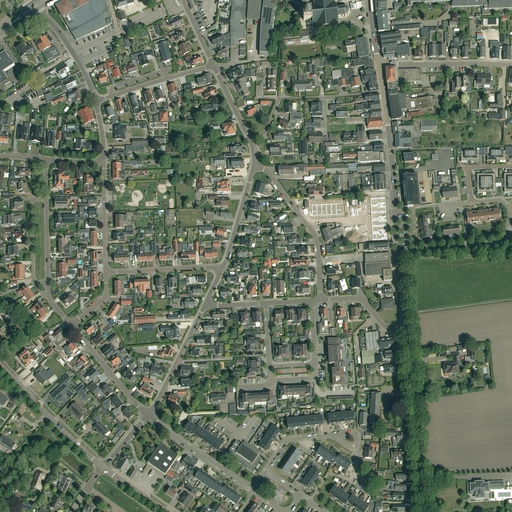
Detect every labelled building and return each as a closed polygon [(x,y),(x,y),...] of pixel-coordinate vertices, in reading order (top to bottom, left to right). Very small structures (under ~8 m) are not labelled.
[(67,0),(56,6),(76,41),(107,27),(107,26),(110,25),(112,24),(111,20),(105,0),(67,0)] [(118,9),(134,4),(132,0),(123,0),(116,2),(118,9)] [(197,5),(197,0),(187,0),(190,5),(189,6),(191,10),(197,7),(197,5)] [(229,0),(229,4),(232,5),(230,20),(230,37),(230,41),(230,45),(230,47),(235,48),(235,40),(237,40),(238,40),(239,40),(245,40),(245,25),(240,25),(240,21),(244,21),(246,2),(244,2),(243,0),(229,0)] [(261,0),(247,0),(247,6),(246,19),(260,20),(261,0)] [(276,7),(277,0),(283,0),(300,6),(300,5),(302,0),(264,0),(264,1),(263,1),(261,17),(260,36),(259,54),(269,54),(273,26),(276,7)] [(336,28),(336,27),(335,28),(334,23),(335,23),(337,22),(338,23),(338,22),(339,22),(339,21),(338,21),(338,18),(342,18),(343,18),(345,18),(346,18),(345,16),(346,16),(347,16),(348,16),(348,15),(348,14),(349,13),(350,14),(350,13),(349,13),(349,12),(349,11),(348,11),(349,10),(349,9),(348,10),(348,9),(347,9),(347,8),(347,7),(346,8),(345,8),(344,8),(344,6),(343,6),(343,8),(341,8),(341,7),(337,7),(336,7),(336,4),(337,4),(336,4),(336,3),(335,3),(335,4),(333,4),(332,4),(331,0),(316,0),(312,0),(312,1),(314,1),(314,6),(311,6),(311,5),(310,5),(310,7),(306,7),(306,12),(302,12),(303,21),(307,20),(308,25),(312,25),(312,26),(313,26),(313,25),(316,24),(316,25),(317,25),(317,29),(316,29),(316,30),(332,28),(336,28)] [(511,7),(511,0),(488,0),(489,2),(482,2),(481,0),(452,0),(453,6),(481,5),(482,15),(489,15),(489,8),(511,7)] [(376,12),(387,11),(386,1),(376,1),(375,1),(376,12)] [(402,7),(403,10),(411,10),(410,2),(407,2),(407,6),(402,7)] [(378,32),(388,31),(390,30),(390,27),(388,27),(387,20),(395,19),(394,11),(386,12),(386,11),(376,13),(378,32)] [(126,20),(123,12),(117,14),(120,22),(126,20)] [(176,26),(177,28),(184,24),(181,17),(173,21),(172,19),(166,22),(168,26),(171,25),(172,27),(176,26)] [(449,27),(458,27),(458,18),(452,18),(452,21),(449,21),(449,27)] [(468,19),(459,20),(459,24),(460,24),(460,28),(465,28),(465,26),(468,26),(468,23),(468,19)] [(426,43),(430,43),(431,32),(437,32),(437,28),(428,28),(427,32),(427,35),(427,38),(427,41),(426,43)] [(176,41),(184,38),(181,32),(170,37),(171,40),(175,38),(176,41)] [(385,55),(395,53),(396,53),(397,58),(409,57),(409,46),(401,47),(401,43),(402,43),(400,33),(380,36),(382,50),(384,49),(385,55)] [(230,41),(230,37),(225,40),(224,37),(223,36),(222,36),(221,36),(220,35),(211,39),(214,46),(221,42),(223,45),(230,41)] [(40,39),(36,43),(41,52),(43,51),(44,54),(43,54),(43,55),(43,56),(47,62),(47,63),(48,63),(49,63),(59,57),(60,57),(60,56),(60,55),(56,48),(55,47),(54,48),(53,45),(51,47),(45,36),(40,39)] [(452,50),(450,50),(450,58),(457,58),(456,50),(455,50),(455,46),(458,46),(458,38),(455,38),(455,43),(452,43),(452,46),(451,46),(452,50)] [(355,41),(345,42),(347,53),(351,52),(353,61),(360,60),(359,58),(369,57),(365,39),(355,40),(355,41)] [(162,56),(164,63),(171,61),(169,54),(166,45),(165,45),(164,41),(152,44),(154,49),(159,48),(160,50),(162,56)] [(178,52),(181,58),(184,56),(183,55),(190,52),(190,51),(188,46),(187,46),(186,44),(179,47),(181,51),(178,52)] [(23,45),(17,48),(20,53),(19,54),(21,58),(27,53),(28,55),(34,51),(30,46),(26,49),(23,45)] [(437,56),(437,45),(429,45),(429,46),(429,57),(436,57),(436,56),(437,56)] [(437,45),(437,56),(438,56),(438,57),(445,57),(445,45),(437,45)] [(224,48),(216,51),(218,54),(217,54),(218,56),(219,56),(219,57),(220,58),(221,58),(223,58),(223,56),(223,55),(227,53),(228,52),(226,47),(224,48)] [(510,61),(511,50),(511,47),(503,47),(503,50),(503,60),(510,61)] [(491,53),(491,59),(499,59),(499,49),(492,49),(492,50),(491,51),(491,53)] [(6,53),(5,51),(0,53),(0,96),(0,97),(5,94),(5,86),(10,82),(3,71),(14,64),(11,59),(10,60),(6,53)] [(155,59),(152,51),(145,53),(143,52),(138,54),(140,59),(139,60),(141,67),(142,66),(142,67),(148,65),(147,60),(152,59),(155,59)] [(199,56),(195,58),(192,59),(191,55),(184,58),(187,65),(190,64),(192,67),(195,66),(198,64),(202,62),(202,61),(202,60),(202,59),(201,59),(199,56)] [(360,60),(353,61),(354,68),(364,66),(364,69),(374,68),(373,62),(370,62),(369,57),(359,58),(360,60)] [(111,61),(105,63),(107,70),(111,69),(111,72),(114,79),(115,78),(121,77),(118,70),(117,70),(116,67),(111,69),(110,65),(112,65),(111,61)] [(312,67),(312,76),(317,76),(317,67),(323,67),(323,61),(312,61),(312,67)] [(129,74),(136,72),(134,66),(133,67),(132,63),(129,64),(130,68),(128,68),(127,66),(123,67),(125,73),(128,72),(129,74)] [(29,77),(45,69),(43,65),(32,71),(29,67),(25,69),(29,77)] [(65,65),(57,70),(58,72),(57,73),(58,75),(60,74),(61,76),(69,71),(65,65)] [(227,73),(228,74),(227,74),(230,79),(237,76),(238,77),(241,75),(241,74),(243,73),(242,66),(237,67),(238,68),(235,70),(234,69),(230,71),(231,71),(227,73)] [(387,84),(394,83),(395,83),(398,82),(410,82),(421,82),(421,70),(418,70),(397,71),(397,68),(394,68),(393,68),(386,68),(387,84)] [(353,69),(331,71),(332,80),(354,78),(353,69)] [(374,69),(360,72),(363,83),(364,83),(368,83),(368,82),(376,81),(375,74),(374,69)] [(107,81),(106,76),(105,76),(105,73),(101,75),(101,77),(98,78),(100,83),(107,81)] [(198,87),(206,85),(211,84),(209,75),(203,76),(204,76),(196,78),(198,87)] [(483,85),(484,75),(477,75),(477,81),(474,81),(474,88),(477,88),(477,85),(483,85)] [(484,75),(483,85),(490,85),(489,89),(493,89),(493,82),(490,82),(490,76),(484,75)] [(237,81),(239,85),(235,86),(241,98),(249,94),(244,84),(247,83),(244,77),(237,81)] [(461,89),(460,78),(460,79),(454,79),(454,86),(451,86),(451,94),(451,96),(454,96),(454,94),(454,89),(461,89)] [(460,78),(461,89),(461,88),(468,88),(468,92),(471,92),(471,84),(468,84),(467,78),(460,78)] [(63,81),(68,89),(76,85),(73,79),(69,81),(68,79),(63,81)] [(353,79),(339,81),(340,87),(346,86),(351,85),(352,88),(360,87),(358,79),(353,80),(353,79)] [(268,91),(276,91),(275,80),(267,80),(268,91)] [(378,91),(376,81),(368,82),(368,83),(368,85),(369,92),(378,91)] [(185,92),(192,90),(191,83),(183,86),(185,92)] [(394,83),(387,84),(388,91),(397,91),(398,91),(397,87),(402,86),(402,83),(394,84),(394,83)] [(44,96),(40,85),(35,86),(38,95),(39,98),(44,96)] [(177,92),(176,89),(175,89),(174,85),(168,87),(170,94),(169,94),(170,97),(176,96),(177,98),(178,103),(181,103),(179,94),(177,95),(177,92)] [(214,88),(208,91),(203,94),(205,100),(210,97),(217,94),(214,88)] [(157,100),(157,101),(164,99),(163,98),(161,91),(161,90),(154,92),(155,93),(157,100)] [(68,96),(69,99),(71,99),(74,104),(78,103),(77,100),(82,98),(79,91),(68,96)] [(153,102),(150,92),(144,94),(147,104),(153,102)] [(364,102),(379,100),(379,94),(364,96),(364,99),(359,100),(359,98),(354,98),(355,103),(364,102)] [(410,94),(404,95),(389,97),(392,120),(400,119),(403,117),(402,111),(407,110),(405,101),(407,100),(408,112),(419,110),(419,112),(406,113),(406,120),(426,117),(426,118),(435,117),(434,108),(433,108),(432,101),(435,100),(434,97),(410,100),(410,94)] [(497,102),(497,105),(489,105),(489,109),(502,109),(502,96),(497,96),(497,100),(496,100),(496,102),(497,102)] [(132,106),(133,109),(139,107),(141,113),(145,112),(142,102),(139,104),(136,97),(134,97),(133,97),(131,97),(131,98),(130,98),(132,106)] [(124,111),(121,100),(116,102),(119,113),(124,111)] [(370,110),(380,109),(380,102),(367,104),(367,107),(362,107),(362,105),(356,105),(349,106),(349,111),(358,111),(370,110)] [(290,117),(302,118),(302,114),(296,113),(296,110),(296,103),(295,103),(285,103),(286,113),(290,113),(290,117)] [(322,104),(311,104),(312,109),(311,109),(311,113),(312,113),(312,117),(322,117),(322,104)] [(202,116),(217,115),(217,109),(219,109),(219,105),(217,105),(201,106),(202,116)] [(256,113),(259,111),(256,106),(253,107),(253,106),(250,108),(246,110),(247,113),(248,116),(249,115),(249,116),(256,113)] [(85,125),(94,120),(88,107),(78,112),(85,125)] [(112,117),(114,121),(118,120),(117,115),(115,116),(112,108),(106,110),(109,118),(112,117)] [(380,109),(370,110),(370,114),(364,114),(364,118),(371,118),(381,117),(380,109)] [(505,121),(506,111),(499,111),(499,114),(489,114),(488,120),(499,120),(499,121),(505,121)] [(188,122),(198,122),(198,117),(193,118),(193,117),(191,117),(191,113),(184,113),(184,117),(185,121),(188,121),(188,122)] [(0,132),(2,133),(3,126),(10,127),(11,124),(12,124),(13,120),(12,120),(12,117),(0,114),(0,132)] [(368,129),(382,127),(381,118),(367,119),(368,129)] [(282,126),(281,128),(285,130),(286,128),(290,130),(291,130),(292,128),(294,129),(296,124),(291,123),(289,123),(281,119),(279,124),(282,126)] [(395,134),(396,148),(402,148),(411,148),(411,143),(410,138),(421,137),(421,132),(432,132),(432,128),(437,128),(437,120),(421,121),(421,119),(413,119),(413,123),(403,123),(403,122),(400,123),(394,124),(395,133),(410,132),(410,135),(402,135),(402,134),(395,134)] [(229,123),(222,124),(223,128),(224,131),(224,136),(227,135),(235,134),(235,133),(235,132),(235,130),(234,130),(234,128),(233,124),(229,125),(229,123)] [(24,129),(18,129),(17,141),(25,141),(26,131),(29,132),(30,125),(25,124),(24,129)] [(115,140),(122,140),(122,132),(122,128),(122,127),(115,127),(115,128),(115,134),(114,134),(115,140)] [(41,128),(41,130),(33,129),(31,142),(32,142),(32,143),(36,143),(36,142),(40,142),(40,136),(41,137),(42,137),(42,132),(43,132),(44,128),(41,128)] [(314,128),(311,128),(305,128),(305,131),(307,131),(307,134),(309,134),(309,143),(321,143),(322,143),(322,138),(322,134),(314,134),(314,128)] [(370,141),(382,140),(381,131),(369,132),(370,141)] [(65,143),(65,138),(70,139),(70,133),(62,133),(61,143),(65,143)] [(344,143),(358,143),(358,133),(343,134),(344,143)] [(274,141),(284,140),(287,140),(287,143),(292,143),(292,140),(291,140),(290,136),(284,137),(283,134),(274,134),(274,141)] [(91,144),(89,144),(89,141),(86,141),(81,140),(76,140),(74,140),(74,143),(76,144),(76,150),(81,150),(91,151),(91,144)] [(379,152),(379,151),(383,151),(383,150),(383,144),(382,144),(374,144),(374,147),(371,147),(364,148),(361,148),(361,152),(372,151),(375,151),(375,152),(379,152)] [(234,146),(230,146),(231,152),(231,153),(224,154),(224,158),(236,157),(236,153),(235,153),(235,152),(242,151),(241,145),(234,145),(234,146)] [(270,153),(271,156),(282,156),(281,152),(287,152),(287,148),(281,149),(281,146),(278,146),(278,145),(274,145),(274,146),(270,146),(270,153)] [(509,156),(509,147),(505,147),(505,151),(496,151),(496,161),(505,161),(505,156),(509,156)] [(461,148),(457,148),(457,157),(461,157),(461,161),(470,161),(470,152),(461,152),(461,148)] [(483,156),(483,148),(479,148),(479,149),(476,149),(477,152),(470,152),(470,161),(479,161),(479,156),(483,156)] [(490,148),(483,148),(483,156),(487,156),(487,161),(496,161),(496,151),(490,151),(490,148)] [(127,154),(127,151),(123,151),(123,150),(115,150),(115,149),(114,149),(114,150),(112,151),(112,158),(123,158),(123,161),(127,161),(127,159),(128,159),(128,158),(129,158),(129,157),(129,156),(129,155),(128,155),(128,154),(127,154)] [(358,162),(361,163),(384,161),(383,154),(380,154),(379,153),(372,153),(372,152),(357,153),(343,154),(329,154),(329,160),(343,159),(357,158),(358,162)] [(404,155),(405,163),(414,162),(416,162),(416,158),(417,158),(417,154),(413,154),(404,155)] [(228,170),(232,170),(232,167),(243,167),(243,159),(232,160),(229,160),(229,164),(228,164),(228,170)] [(306,173),(310,173),(310,176),(325,176),(325,177),(329,176),(329,174),(336,174),(336,173),(348,172),(357,171),(357,172),(367,171),(367,170),(374,170),(374,173),(385,172),(384,164),(357,166),(357,164),(348,164),(348,165),(344,165),(344,164),(306,166),(297,166),(297,167),(292,167),(292,168),(279,168),(279,176),(293,175),(298,175),(298,172),(306,172),(306,173)] [(17,172),(17,177),(25,177),(25,176),(29,176),(30,170),(19,169),(18,172),(17,172)] [(119,171),(113,171),(113,179),(121,179),(121,175),(122,175),(122,171),(119,171)] [(477,174),(477,183),(486,183),(486,174),(486,171),(481,172),(481,174),(477,174)] [(504,174),(504,179),(498,179),(498,183),(501,183),(504,183),(511,183),(511,171),(508,171),(509,174),(504,174)] [(436,172),(428,172),(429,179),(432,178),(431,174),(433,174),(434,185),(437,185),(436,176),(436,172)] [(409,174),(404,175),(402,175),(403,178),(403,183),(405,183),(405,185),(404,186),(405,186),(405,187),(404,187),(405,195),(406,195),(406,198),(405,198),(406,198),(406,199),(405,200),(405,204),(406,207),(407,207),(413,207),(413,206),(420,205),(417,174),(409,175),(409,174)] [(495,174),(486,174),(486,183),(495,183),(495,184),(498,184),(498,183),(498,179),(495,179),(495,174)] [(90,176),(84,176),(84,186),(84,193),(80,193),(80,196),(80,197),(87,197),(87,193),(94,193),(94,185),(93,185),(93,177),(90,177),(90,176)] [(375,186),(386,186),(385,176),(384,176),(371,177),(371,184),(375,184),(375,186)] [(225,185),(229,185),(229,181),(224,181),(224,182),(221,182),(221,178),(214,178),(214,182),(214,186),(218,186),(221,186),(221,187),(221,188),(224,188),(224,187),(225,187),(225,185)] [(364,178),(364,182),(362,182),(363,192),(371,191),(370,178),(364,178)] [(22,181),(22,180),(13,180),(10,180),(10,186),(13,186),(13,183),(18,183),(19,191),(20,191),(20,193),(24,193),(24,191),(24,187),(26,187),(26,181),(22,181)] [(268,194),(269,191),(264,190),(265,185),(258,183),(255,193),(262,195),(267,196),(268,194)] [(477,193),(486,193),(486,183),(477,183),(474,183),(474,188),(477,188),(477,193)] [(495,187),(495,184),(495,183),(486,183),(486,193),(486,195),(491,195),(491,193),(495,193),(495,187)] [(504,193),(511,192),(511,183),(504,183),(501,183),(501,187),(501,188),(504,188),(504,193)] [(459,184),(458,184),(455,185),(452,185),(453,188),(442,189),(443,199),(449,198),(449,197),(452,197),(452,198),(457,197),(457,193),(460,193),(459,184)] [(316,197),(316,188),(316,185),(307,185),(307,189),(309,189),(309,196),(315,196),(315,197),(316,197)] [(324,188),(316,188),(316,197),(317,196),(324,196),(324,192),(324,188)] [(8,196),(3,196),(2,196),(2,199),(11,199),(11,210),(17,210),(17,208),(20,208),(20,207),(23,207),(23,205),(24,205),(24,202),(23,202),(23,201),(21,201),(21,200),(14,200),(14,196),(8,196)] [(217,196),(210,196),(206,196),(206,201),(210,201),(217,201),(217,206),(229,206),(229,199),(217,199),(217,196)] [(384,198),(369,198),(371,240),(386,239),(386,231),(385,220),(385,212),(385,206),(384,206),(384,198)] [(67,208),(67,199),(55,199),(55,208),(67,208)] [(83,208),(84,208),(90,208),(90,205),(96,205),(96,199),(83,199),(83,202),(83,204),(79,204),(79,208),(83,208)] [(267,199),(266,199),(266,203),(271,203),(271,209),(281,209),(281,206),(282,206),(282,205),(281,205),(279,202),(279,201),(273,202),(273,199),(267,199)] [(258,211),(262,212),(262,208),(259,208),(260,204),(252,202),(251,206),(250,206),(250,207),(251,208),(250,209),(258,211)] [(340,203),(310,205),(311,216),(340,214),(340,203)] [(469,210),(466,211),(466,213),(467,218),(467,222),(467,224),(500,220),(500,219),(499,218),(499,214),(501,214),(501,209),(498,210),(498,209),(498,207),(495,207),(495,209),(485,211),(485,208),(479,209),(479,211),(469,213),(469,210)] [(286,219),(287,218),(284,213),(277,217),(274,219),(277,222),(280,221),(281,222),(285,222),(287,221),(286,219)] [(8,215),(8,216),(3,216),(3,226),(9,225),(16,225),(16,220),(21,219),(20,214),(19,215),(19,214),(12,214),(12,215),(8,215)] [(256,222),(257,219),(259,220),(259,217),(257,217),(249,214),(248,217),(247,217),(247,218),(248,219),(247,220),(256,222)] [(55,216),(55,224),(61,224),(61,223),(63,223),(63,224),(75,224),(75,218),(78,218),(78,216),(75,216),(63,216),(63,217),(61,217),(61,216),(55,216)] [(420,228),(428,227),(427,219),(430,219),(430,216),(423,217),(423,220),(419,220),(420,228)] [(279,228),(282,228),(283,228),(284,233),(293,233),(292,226),(285,226),(285,224),(279,224),(279,228)] [(442,228),(443,236),(459,234),(459,232),(462,232),(461,226),(442,228)] [(252,235),(255,236),(256,230),(253,229),(254,229),(245,227),(244,233),(252,235)] [(428,227),(420,228),(421,239),(432,237),(432,234),(429,235),(428,227)] [(337,232),(341,231),(341,228),(330,231),(329,229),(322,231),(324,236),(337,232)] [(21,231),(13,232),(13,229),(0,230),(0,234),(8,234),(8,235),(8,236),(9,237),(10,238),(11,238),(12,238),(13,238),(13,239),(16,239),(19,239),(19,242),(24,242),(24,232),(21,232),(21,231)] [(217,234),(217,235),(216,238),(221,240),(223,236),(224,237),(225,231),(218,229),(218,231),(215,230),(214,233),(217,234)] [(337,232),(324,236),(326,242),(333,240),(332,237),(335,236),(338,235),(337,232)] [(120,234),(114,234),(114,241),(119,241),(119,242),(124,242),(124,237),(123,237),(123,235),(120,235),(120,234)] [(289,244),(300,243),(301,242),(301,240),(301,239),(300,239),(300,236),(296,237),(296,235),(286,236),(286,242),(289,242),(289,244)] [(252,245),(253,241),(250,240),(250,241),(242,239),(241,242),(240,242),(240,244),(240,245),(249,248),(249,245),(252,245)] [(387,243),(363,244),(363,251),(369,251),(389,250),(388,243),(387,243)] [(17,247),(7,247),(8,256),(18,256),(18,251),(17,251),(17,247)] [(65,247),(59,247),(59,254),(63,254),(63,258),(70,258),(70,254),(69,254),(69,250),(65,250),(65,249),(70,249),(70,247),(67,247),(65,247)] [(167,260),(166,247),(163,247),(163,250),(159,251),(159,248),(156,248),(156,254),(159,254),(160,260),(167,260)] [(217,250),(215,250),(212,250),(205,250),(205,248),(200,249),(200,257),(205,257),(205,258),(213,258),(213,257),(217,257),(217,250)] [(246,256),(249,256),(250,253),(247,253),(247,252),(239,250),(238,253),(237,253),(237,255),(237,256),(245,259),(246,256)] [(91,267),(97,267),(97,253),(88,253),(88,257),(91,257),(91,267)] [(376,283),(371,283),(372,289),(377,288),(377,285),(390,284),(389,284),(389,281),(390,281),(390,276),(389,276),(388,273),(389,273),(389,269),(388,269),(388,266),(389,266),(388,258),(387,258),(387,255),(388,255),(388,254),(374,255),(376,283)] [(299,280),(309,279),(308,272),(306,273),(306,268),(293,269),(293,273),(295,273),(295,280),(296,280),(299,280)] [(24,273),(16,273),(16,277),(12,277),(13,280),(15,280),(15,282),(10,282),(10,285),(8,285),(8,289),(11,288),(11,286),(14,286),(14,285),(17,285),(17,280),(16,280),(16,279),(24,279),(24,273)] [(226,278),(226,282),(227,282),(227,283),(235,283),(235,284),(239,284),(239,277),(238,276),(227,276),(227,278),(226,278)] [(176,279),(169,280),(170,287),(166,287),(167,296),(170,296),(170,289),(176,289),(176,279)] [(350,281),(350,284),(352,284),(352,289),(360,289),(359,283),(359,280),(350,281)] [(272,281),(273,288),(273,292),(277,292),(277,294),(280,294),(280,295),(281,295),(283,295),(284,295),(284,294),(284,288),(285,288),(285,287),(285,284),(284,284),(284,282),(280,282),(280,281),(279,281),(272,281)] [(74,285),(70,289),(73,293),(77,289),(79,287),(76,283),(73,285),(74,285)] [(293,283),(293,289),(297,288),(298,294),(300,294),(301,295),(304,295),(304,293),(309,293),(309,286),(303,286),(300,286),(300,283),(293,283)] [(25,296),(31,291),(26,286),(21,291),(20,290),(17,293),(19,295),(22,293),(25,296)] [(383,291),(384,296),(392,295),(392,294),(393,294),(393,292),(392,292),(392,288),(386,289),(386,288),(374,289),(375,292),(383,291)] [(31,291),(25,296),(27,299),(24,302),(27,305),(29,302),(29,301),(35,296),(31,291)] [(69,304),(75,300),(70,294),(68,295),(61,300),(65,305),(68,303),(69,304)] [(381,301),(382,309),(394,308),(393,300),(381,301)] [(38,313),(44,308),(40,303),(34,308),(34,307),(31,309),(33,312),(36,310),(38,313)] [(112,310),(123,317),(126,312),(120,308),(120,307),(115,304),(112,310)] [(44,308),(38,313),(41,316),(38,319),(40,321),(43,319),(42,318),(48,313),(44,308)] [(350,313),(351,321),(355,320),(355,318),(359,318),(359,317),(360,317),(360,314),(359,314),(359,309),(351,310),(351,313),(350,313)] [(123,317),(112,310),(108,316),(112,319),(114,316),(117,318),(119,315),(123,317)] [(328,321),(327,310),(320,310),(321,319),(322,318),(322,321),(320,321),(321,324),(318,324),(318,337),(322,336),(322,337),(329,336),(328,334),(322,334),(322,327),(327,327),(327,321),(328,321)] [(343,310),(337,310),(337,318),(338,318),(339,321),(337,321),(337,324),(342,323),(343,330),(347,330),(347,318),(344,318),(344,317),(344,313),(343,313),(343,310)] [(296,315),(297,324),(299,324),(300,321),(305,321),(305,311),(299,311),(299,315),(296,315)] [(279,324),(283,324),(283,312),(275,313),(276,319),(274,319),(275,323),(279,322),(279,324)] [(297,324),(296,315),(293,316),(293,312),(287,312),(287,322),(292,322),(293,325),(297,324)] [(251,327),(251,318),(248,318),(247,314),(241,315),(242,325),(247,324),(248,327),(251,327)] [(254,318),(251,318),(251,327),(254,327),(255,324),(260,324),(260,314),(253,314),(254,318)] [(108,323),(101,315),(98,318),(106,327),(109,325),(108,324),(108,323)] [(156,324),(156,317),(135,318),(135,325),(156,324)] [(214,324),(219,324),(223,324),(223,321),(219,321),(219,322),(215,322),(215,321),(210,321),(210,324),(204,324),(204,325),(203,326),(203,327),(204,328),(204,331),(208,331),(208,332),(212,331),(215,331),(214,324)] [(7,323),(0,330),(0,332),(8,340),(15,332),(7,323)] [(47,331),(43,324),(39,327),(43,333),(47,331)] [(91,325),(90,325),(84,330),(89,335),(92,332),(93,332),(95,331),(95,332),(98,329),(95,325),(94,326),(93,324),(91,325)] [(106,327),(105,327),(103,329),(106,334),(112,329),(109,325),(106,327)] [(169,326),(161,327),(161,333),(166,333),(167,338),(169,338),(169,339),(172,339),(180,339),(179,329),(175,329),(175,328),(173,328),(173,329),(172,329),(171,329),(170,329),(169,326)] [(56,334),(53,337),(55,339),(58,337),(60,339),(62,337),(63,337),(65,334),(61,329),(59,332),(58,330),(55,333),(56,334)] [(373,350),(390,349),(390,348),(395,347),(394,339),(383,340),(383,339),(378,339),(377,332),(365,334),(367,352),(365,352),(362,352),(363,365),(374,363),(373,350)] [(43,337),(49,345),(53,342),(49,337),(50,336),(48,333),(43,337)] [(97,337),(93,341),(98,346),(104,340),(106,339),(102,333),(100,335),(99,335),(97,337)] [(110,344),(118,338),(115,334),(107,341),(110,344)] [(248,345),(258,345),(258,344),(258,341),(257,339),(254,339),(254,336),(245,336),(245,339),(248,341),(248,345)] [(58,337),(55,339),(56,340),(53,343),(56,347),(54,349),(57,352),(61,348),(60,346),(66,341),(62,337),(63,337),(62,337),(60,339),(58,337)] [(328,340),(329,364),(334,364),(335,369),(332,369),(333,386),(348,385),(345,339),(328,340)] [(66,349),(62,352),(64,355),(70,351),(72,353),(77,349),(73,343),(67,348),(68,348),(66,349)] [(304,346),(300,347),(300,357),(301,357),(305,357),(305,356),(306,356),(306,352),(309,352),(309,343),(306,343),(304,346)] [(282,348),(282,358),(283,358),(283,357),(283,358),(287,358),(287,357),(288,357),(288,353),(291,353),(291,344),(288,344),(287,347),(282,348)] [(294,344),(291,344),(291,353),(294,353),(294,357),(296,357),(299,357),(300,357),(300,347),(295,347),(294,344)] [(111,345),(103,352),(107,357),(111,354),(111,355),(113,352),(115,354),(117,352),(114,348),(114,347),(113,345),(111,345)] [(258,345),(248,345),(248,346),(248,350),(245,352),(245,355),(254,354),(254,351),(258,351),(258,349),(258,346),(258,345)] [(282,358),(282,348),(277,348),(275,345),(272,345),(273,354),(276,354),(276,358),(278,358),(281,358),(282,358)] [(124,346),(121,349),(119,350),(122,354),(125,351),(127,354),(126,354),(129,357),(124,361),(123,359),(120,356),(118,354),(116,356),(110,361),(114,366),(116,364),(117,364),(122,360),(123,362),(122,363),(124,365),(132,358),(124,346)] [(47,357),(54,351),(50,347),(43,353),(47,357)] [(168,349),(165,348),(163,353),(160,352),(158,356),(163,358),(165,355),(170,357),(174,351),(169,348),(168,349)] [(21,361),(22,361),(24,364),(23,365),(27,368),(29,366),(30,366),(32,364),(32,363),(34,361),(34,360),(37,357),(35,354),(32,357),(32,356),(30,357),(28,355),(29,354),(26,350),(18,357),(21,361)] [(380,353),(384,353),(385,359),(388,359),(388,360),(392,360),(392,358),(395,358),(394,351),(388,351),(388,350),(380,350),(380,353)] [(444,367),(443,367),(444,370),(445,370),(445,372),(448,371),(448,374),(454,374),(454,375),(455,375),(455,376),(456,376),(456,375),(457,375),(457,374),(457,373),(458,373),(457,368),(460,368),(459,354),(453,355),(453,365),(450,365),(450,363),(444,364),(444,367)] [(83,357),(79,360),(79,361),(77,363),(77,362),(75,364),(73,362),(69,365),(71,368),(75,364),(81,372),(87,367),(85,365),(88,362),(83,357)] [(132,358),(124,365),(126,367),(123,369),(125,371),(121,374),(123,377),(122,377),(123,378),(124,379),(125,379),(127,378),(129,381),(130,380),(131,382),(135,379),(133,377),(134,377),(130,372),(133,369),(131,366),(136,362),(133,359),(132,358)] [(249,368),(259,368),(259,367),(259,363),(259,362),(255,362),(255,359),(246,359),(246,362),(249,364),(249,368)] [(145,363),(144,369),(151,370),(162,372),(163,368),(152,366),(150,365),(150,364),(145,363)] [(384,366),(385,373),(396,372),(395,365),(384,366)] [(42,366),(35,372),(37,374),(35,377),(42,385),(44,383),(45,384),(48,381),(41,373),(45,369),(42,366)] [(181,375),(189,376),(189,374),(193,374),(193,368),(181,367),(181,375)] [(259,368),(249,368),(249,373),(246,375),(247,378),(256,377),(255,374),(259,374),(259,372),(260,372),(259,369),(259,368)] [(151,370),(144,369),(147,370),(147,373),(151,374),(150,377),(155,378),(156,375),(162,376),(162,372),(151,370)] [(90,373),(84,377),(87,380),(90,378),(92,381),(93,380),(94,380),(95,379),(95,378),(99,375),(94,370),(91,373),(90,373)] [(60,387),(51,395),(59,404),(60,403),(59,402),(66,395),(69,399),(73,395),(64,386),(71,379),(66,374),(61,378),(62,379),(57,383),(61,388),(60,387)] [(181,387),(190,387),(190,379),(181,380),(181,387)] [(88,387),(93,392),(98,388),(93,382),(88,387)] [(140,391),(143,393),(150,397),(151,396),(152,395),(152,394),(153,392),(149,389),(150,386),(145,383),(143,386),(140,391)] [(107,385),(100,390),(107,397),(113,392),(107,385)] [(310,387),(304,387),(305,395),(309,395),(311,398),(314,398),(314,390),(311,391),(310,387)] [(287,396),(286,388),(280,388),(281,392),(277,392),(278,400),(281,400),(282,397),(287,396)] [(78,395),(83,400),(87,396),(82,390),(78,395)] [(380,394),(371,393),(370,415),(367,415),(367,413),(360,413),(359,425),(360,425),(360,428),(364,432),(366,432),(365,437),(371,437),(371,428),(372,425),(378,425),(380,394)] [(180,399),(178,397),(175,396),(171,394),(168,400),(175,403),(178,404),(180,399)] [(272,394),(266,394),(267,403),(271,402),(273,405),(276,405),(276,398),(272,398),(272,394)] [(0,406),(3,409),(6,404),(8,400),(0,395),(0,406)] [(211,395),(211,404),(226,403),(225,395),(211,395)] [(249,404),(248,395),(242,395),(243,399),(239,400),(240,407),(243,407),(244,404),(249,404)] [(113,407),(115,406),(117,409),(123,405),(116,396),(110,401),(113,404),(112,405),(113,407)] [(85,420),(88,416),(76,403),(69,409),(79,420),(83,417),(85,420)] [(128,420),(134,415),(128,408),(122,412),(128,420)] [(347,413),(349,423),(351,423),(351,421),(354,421),(353,417),(356,417),(356,412),(353,412),(352,408),(350,408),(350,412),(347,413)] [(333,423),(332,411),(330,411),(330,415),(328,415),(327,412),(325,413),(326,420),(328,420),(329,426),(331,425),(331,424),(333,423)] [(90,420),(95,426),(93,428),(103,437),(109,432),(99,422),(100,421),(94,416),(90,420)] [(187,434),(193,425),(190,423),(193,420),(191,419),(183,430),(186,431),(185,433),(187,434)] [(199,425),(193,434),(195,436),(194,437),(196,438),(203,430),(200,428),(202,424),(202,425),(203,423),(201,422),(200,423),(199,425)] [(195,427),(193,425),(187,434),(189,435),(190,434),(192,436),(193,434),(199,425),(198,424),(195,427)] [(118,431),(114,435),(117,438),(124,430),(118,425),(115,428),(118,431)] [(267,426),(266,428),(277,435),(279,433),(280,434),(281,432),(278,430),(275,427),(272,426),(271,428),(267,426)] [(203,430),(196,438),(198,440),(199,438),(201,440),(209,429),(207,428),(205,431),(203,430)] [(277,435),(266,428),(265,430),(268,432),(267,434),(275,440),(277,438),(275,438),(277,435)] [(210,430),(209,429),(201,440),(203,441),(202,443),(204,444),(210,435),(208,433),(210,430)] [(408,441),(407,433),(397,434),(396,431),(385,431),(385,437),(394,437),(394,442),(397,442),(408,441)] [(213,437),(210,435),(204,444),(206,445),(207,444),(209,445),(217,435),(215,434),(213,437)] [(262,435),(261,436),(271,444),(273,441),(274,442),(275,440),(267,434),(265,437),(262,435)] [(217,435),(209,445),(212,447),(211,448),(213,450),(219,441),(216,439),(218,436),(217,435)] [(2,436),(0,439),(0,444),(10,451),(15,443),(2,436)] [(271,444),(261,436),(259,438),(262,440),(261,443),(270,449),(271,447),(270,446),(271,444)] [(219,441),(213,450),(215,451),(215,450),(218,451),(225,441),(223,439),(221,443),(219,441)] [(232,459),(253,473),(263,459),(258,456),(242,444),(242,445),(236,441),(235,443),(233,444),(233,445),(232,448),(230,449),(230,450),(229,452),(227,453),(227,454),(226,456),(232,460),(232,459)] [(259,451),(248,444),(244,441),(243,443),(257,453),(259,451)] [(371,442),(370,447),(376,448),(375,452),(377,452),(378,448),(378,443),(371,442)] [(270,449),(261,443),(259,445),(256,443),(255,445),(265,452),(267,450),(268,451),(270,449)] [(178,456),(160,444),(147,463),(165,475),(178,456)] [(320,457),(326,448),(324,447),(323,448),(321,446),(314,457),(315,458),(317,455),(320,457)] [(380,447),(379,457),(381,457),(381,451),(388,452),(388,447),(380,447)] [(326,448),(320,457),(322,458),(320,462),(322,463),(329,452),(327,451),(328,449),(326,448)] [(365,448),(364,458),(372,459),(373,449),(365,448)] [(291,450),(290,452),(299,458),(300,456),(304,458),(305,456),(294,449),(292,451),(291,450)] [(404,453),(404,450),(394,450),(394,451),(391,451),(391,457),(394,457),(399,457),(399,461),(404,461),(404,457),(404,456),(405,456),(405,453),(404,453)] [(290,455),(288,457),(299,465),(300,463),(297,461),(299,458),(290,452),(288,454),(290,455)] [(329,452),(322,463),(323,464),(324,464),(326,461),(328,462),(334,454),(332,452),(332,454),(329,452)] [(120,471),(129,457),(124,454),(120,460),(115,468),(120,471)] [(334,454),(328,462),(331,464),(329,467),(330,469),(332,466),(334,463),(337,458),(335,456),(336,455),(334,454)] [(337,458),(334,463),(336,464),(333,470),(335,471),(336,469),(344,458),(341,457),(342,455),(340,454),(337,458)] [(186,468),(192,459),(187,456),(181,465),(178,463),(173,470),(177,472),(180,467),(182,468),(183,466),(186,468)] [(133,460),(129,457),(120,471),(125,474),(130,465),(130,466),(131,464),(134,465),(135,465),(136,463),(136,462),(133,460)] [(285,459),(284,461),(293,467),(295,464),(298,466),(299,465),(288,457),(287,460),(285,459)] [(344,458),(336,469),(338,470),(340,467),(342,468),(349,460),(347,458),(346,460),(344,458)] [(197,463),(192,459),(186,468),(188,470),(187,472),(189,473),(186,478),(189,480),(189,479),(193,474),(190,472),(197,463)] [(349,460),(342,468),(345,470),(343,473),(344,475),(347,471),(350,467),(352,464),(350,462),(350,461),(349,460)] [(284,463),(283,466),(295,474),(296,472),(294,471),(291,469),(293,467),(284,461),(283,462),(284,463)] [(309,472),(318,478),(320,476),(318,475),(320,473),(309,465),(308,467),(311,469),(309,472)] [(297,475),(295,474),(283,466),(281,468),(280,467),(278,469),(287,475),(289,472),(292,475),(292,474),(295,477),(297,475)] [(132,468),(127,476),(133,480),(136,482),(142,474),(132,468)] [(153,475),(158,479),(162,474),(156,470),(153,475)] [(202,471),(201,472),(199,470),(195,476),(193,474),(189,479),(192,481),(193,482),(196,479),(198,481),(204,472),(202,471)] [(176,474),(169,471),(167,476),(173,479),(176,474)] [(40,490),(45,475),(37,472),(31,487),(40,490)] [(204,472),(198,481),(201,482),(198,486),(200,487),(207,476),(205,475),(206,473),(204,472)] [(303,474),(304,474),(300,472),(299,473),(302,476),(305,478),(304,480),(312,486),(314,484),(313,483),(314,481),(303,474)] [(305,472),(304,474),(303,474),(314,481),(316,479),(317,480),(318,478),(309,472),(308,474),(305,472)] [(73,486),(75,482),(60,474),(58,479),(62,481),(58,490),(65,494),(69,484),(73,486)] [(207,476),(200,487),(202,488),(204,485),(207,487),(212,478),(211,477),(210,478),(207,476)] [(212,478),(207,487),(209,488),(207,491),(207,492),(209,493),(216,482),(213,480),(214,479),(212,478)] [(312,486),(304,480),(302,483),(299,481),(298,482),(308,490),(310,487),(311,488),(312,486)] [(218,483),(216,482),(209,493),(210,494),(212,490),(215,492),(221,483),(219,482),(218,483)] [(406,492),(406,485),(399,485),(399,482),(387,482),(387,486),(391,486),(391,490),(395,491),(406,492)] [(482,482),(475,482),(475,484),(470,484),(470,494),(475,493),(475,499),(484,499),(484,493),(489,493),(488,484),(482,484),(482,482)] [(184,489),(191,494),(195,488),(188,483),(184,489)] [(223,485),(221,483),(215,492),(217,494),(215,497),(217,498),(217,497),(218,497),(224,488),(222,486),(223,485)] [(333,499),(338,489),(336,487),(338,484),(336,483),(332,489),(328,494),(331,495),(330,497),(332,498),(333,499)] [(227,488),(225,486),(218,497),(219,498),(221,495),(224,497),(230,488),(228,487),(227,488)] [(275,495),(283,499),(288,488),(283,486),(282,488),(278,487),(275,495)] [(170,488),(166,494),(173,498),(177,493),(176,493),(178,490),(174,487),(172,490),(170,488)] [(232,489),(230,488),(224,497),(226,498),(224,501),(226,503),(233,492),(231,490),(232,489)] [(338,489),(333,499),(334,499),(335,498),(338,500),(344,489),(343,488),(340,491),(338,489)] [(346,490),(344,489),(338,500),(339,501),(338,502),(341,504),(347,495),(344,493),(346,490)] [(235,493),(233,492),(226,503),(227,504),(230,501),(232,502),(238,493),(236,492),(235,493)] [(353,495),(348,503),(349,504),(348,506),(351,508),(356,498),(354,497),(356,493),(354,492),(353,495)] [(179,502),(186,507),(193,498),(185,493),(179,502)] [(240,495),(238,493),(232,502),(235,504),(232,507),(234,508),(236,506),(241,498),(239,496),(240,495)] [(349,497),(347,495),(341,504),(342,505),(343,504),(345,505),(347,503),(348,503),(353,495),(351,493),(349,497)] [(62,507),(64,503),(52,497),(54,498),(51,503),(53,504),(51,508),(57,511),(56,511),(60,506),(62,507)] [(359,500),(356,498),(351,508),(352,508),(353,507),(356,509),(362,498),(361,497),(359,500)] [(364,499),(362,498),(356,509),(357,510),(357,511),(360,511),(365,504),(362,502),(364,499)] [(365,504),(360,511),(365,511),(368,508),(372,511),(373,501),(371,500),(369,502),(367,506),(365,504)] [(30,505),(23,502),(21,508),(28,511),(30,505)] [(215,511),(220,505),(215,502),(210,508),(215,511)]
